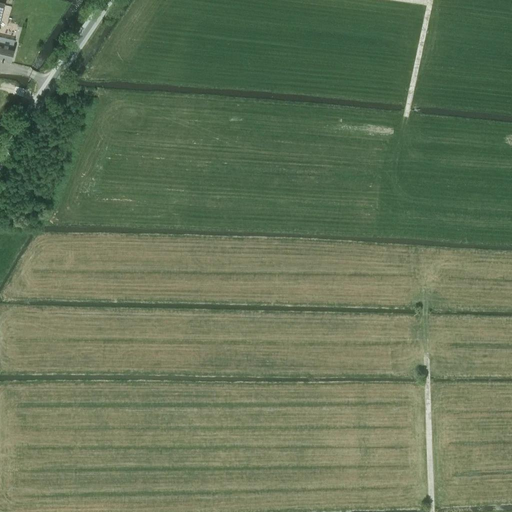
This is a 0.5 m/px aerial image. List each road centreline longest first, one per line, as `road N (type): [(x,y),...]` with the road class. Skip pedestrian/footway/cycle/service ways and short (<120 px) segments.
road 1 (track): [(424,296),(430,511)]
road 2 (track): [(430,0),(394,189)]
road 3 (secondary): [(0,158),(106,0)]
